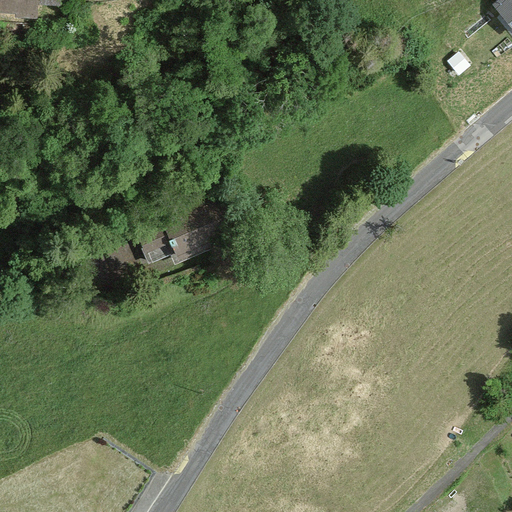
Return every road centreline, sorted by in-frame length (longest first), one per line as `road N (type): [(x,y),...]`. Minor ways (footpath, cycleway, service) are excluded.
road 1 (residential): [(158,511),(375,221),(511,102)]
road 2 (track): [(511,419),(413,511)]
